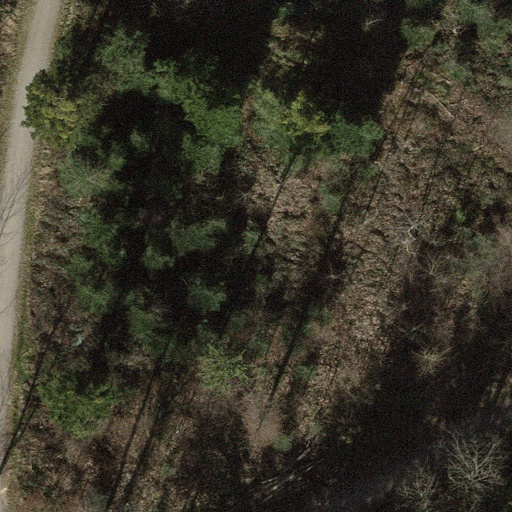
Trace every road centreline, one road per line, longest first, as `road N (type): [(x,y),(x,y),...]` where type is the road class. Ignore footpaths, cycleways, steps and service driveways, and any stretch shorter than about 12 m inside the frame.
road 1 (track): [(0,411),(20,124),(56,0)]
road 2 (track): [(511,415),(337,511)]
